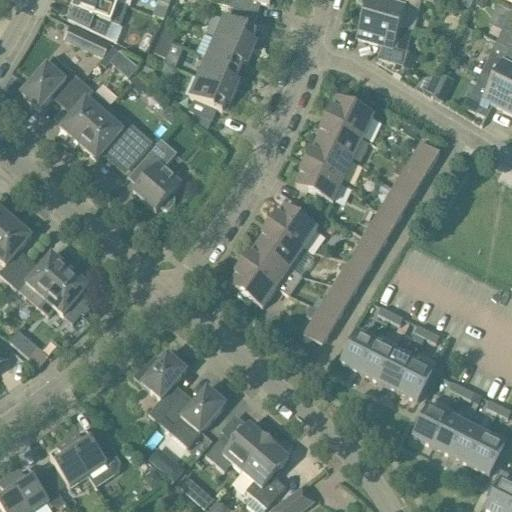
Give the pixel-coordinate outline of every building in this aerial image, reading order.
[(69,21),(68,24),(104,41),(111,27),(120,30),(128,9),(119,6),(103,0),(84,0),(85,0),(84,0),(76,0),(76,2),(72,13),(69,21)] [(172,2),(165,0),(159,0),(153,18),(165,23),(172,2)] [(224,0),(222,8),(234,12),(258,20),(261,7),(270,9),(272,0),(224,0)] [(422,4),(406,0),(396,0),(395,8),(370,1),(364,22),(412,35),(415,36),(422,4)] [(252,33),(258,20),(234,12),(229,24),(224,22),(215,42),(252,58),(257,46),(254,44),(257,35),(252,33)] [(511,15),(497,46),(511,53),(511,15)] [(412,35),(364,22),(358,42),(383,49),(379,64),(405,71),(409,56),(406,55),(412,35)] [(95,39),(72,28),(65,44),(88,55),(95,39)] [(168,30),(162,43),(173,48),(178,35),(168,30)] [(215,42),(207,62),(240,76),(243,68),(247,69),(252,58),(215,42)] [(173,48),(162,43),(156,58),(166,62),(173,48)] [(511,70),(511,53),(497,46),(481,79),(511,94),(511,70)] [(120,56),(110,67),(129,83),(138,72),(120,56)] [(55,97),(65,106),(83,86),(54,61),(21,99),(40,115),(55,97)] [(207,62),(198,82),(235,97),(240,86),(237,84),(240,76),(207,62)] [(433,100),(443,104),(453,82),(443,78),(433,100)] [(511,118),(511,94),(481,79),(472,96),(470,95),(463,110),(487,121),(493,109),(511,118)] [(230,109),(235,97),(198,82),(190,102),(194,104),(189,115),(212,125),(217,114),(223,116),(226,108),(230,109)] [(83,86),(65,106),(76,115),(60,133),(79,149),(111,111),(93,95),(83,86)] [(327,125),(364,143),(374,121),(362,115),(364,112),(351,106),(349,109),(337,104),(327,125)] [(153,147),(111,111),(79,149),(97,165),(109,151),(132,171),(153,147)] [(317,147),(354,165),(364,143),(327,125),(317,147)] [(178,158),(162,144),(134,176),(144,184),(134,196),(156,216),(160,212),(163,214),(166,214),(169,213),(172,211),(175,207),(175,204),(175,200),(173,197),(181,187),(164,173),(178,158)] [(422,146),(408,169),(418,176),(429,176),(440,158),(422,146)] [(317,147),(307,168),(344,186),(354,165),(317,147)] [(334,208),(344,186),(307,168),(296,190),(334,208)] [(408,169),(393,193),(403,200),(414,200),(418,195),(418,176),(408,169)] [(393,193),(378,217),(388,224),(400,225),(403,219),(403,200),(393,193)] [(284,211),(271,231),(304,254),(318,235),(284,211)] [(0,240),(13,225),(0,213),(0,240)] [(378,217),(363,242),(374,249),(385,249),(388,244),(388,224),(378,217)] [(0,279),(9,288),(27,268),(17,259),(32,241),(13,225),(0,240),(0,266),(5,271),(0,277),(0,279)] [(291,274),(304,254),(271,231),(257,250),(291,274)] [(374,249),(363,242),(349,266),(359,273),(370,273),(373,268),(374,249)] [(277,293),(291,274),(257,250),(244,270),(277,293)] [(27,268),(9,288),(38,313),(45,305),(71,275),(52,259),(37,276),(27,268)] [(349,266),(334,290),(344,297),(355,297),(359,292),(359,273),(349,266)] [(76,269),(71,275),(45,305),(38,313),(48,321),(55,314),(72,329),(81,318),(84,321),(90,314),(88,312),(93,305),(84,297),(94,285),(76,269)] [(263,313),(277,293),(244,270),(230,290),(241,297),(239,300),(250,308),(252,305),(263,313)] [(334,290),(319,315),(329,322),(341,322),(344,316),(344,297),(334,290)] [(389,325),(392,318),(382,313),(378,320),(389,325)] [(329,322),(319,315),(304,339),(315,346),(326,346),(329,341),(329,322)] [(403,323),(392,318),(389,325),(400,331),(403,323)] [(429,336),(418,331),(414,338),(425,343),(429,336)] [(39,353),(18,335),(9,346),(29,364),(39,353)] [(440,342),(429,336),(425,343),(436,349),(440,342)] [(377,348),(357,338),(342,368),(362,378),(377,348)] [(381,339),(377,348),(362,378),(380,388),(395,357),(396,357),(401,349),(381,339)] [(395,357),(380,388),(398,397),(414,366),(413,366),(418,357),(401,349),(396,357),(395,357)] [(418,357),(413,366),(414,366),(398,397),(418,406),(437,367),(418,357)] [(159,428),(164,422),(182,402),(172,393),(187,376),(168,359),(162,366),(155,360),(134,382),(142,389),(161,405),(149,419),(159,428)] [(464,393),(453,387),(450,395),(460,400),(464,393)] [(164,422),(159,428),(188,453),(200,440),(227,409),(207,393),(192,411),(182,402),(164,422)] [(475,398),(464,393),(460,400),(471,405),(475,398)] [(449,422),(450,422),(454,413),(434,403),(414,442),(434,452),(449,422)] [(500,411),(490,406),(486,413),(497,418),(500,411)] [(511,416),(500,411),(497,418),(507,424),(511,416)] [(468,431),(450,422),(449,422),(434,452),(452,461),(468,431)] [(232,468),(244,477),(270,446),(251,430),(235,448),(225,440),(206,461),(225,477),(232,468)] [(486,440),(468,431),(452,461),(470,470),(486,440)] [(77,441),(66,448),(89,481),(96,491),(119,476),(120,466),(101,437),(90,444),(87,439),(79,444),(77,441)] [(505,450),(486,440),(470,470),(490,480),(505,450)] [(236,486),(234,489),(245,499),(247,496),(266,511),(269,511),(287,492),(274,482),(290,463),(270,446),(244,477),(236,486)] [(57,496),(58,496),(67,490),(70,494),(89,481),(66,448),(56,455),(58,458),(50,464),(53,469),(43,475),(57,496)] [(492,504),(488,511),(511,511),(511,480),(500,474),(487,501),(492,504)] [(26,511),(42,511),(50,507),(52,510),(57,510),(64,505),(58,496),(57,496),(43,475),(33,482),(30,477),(22,482),(20,479),(9,486),(26,511)] [(26,511),(9,486),(0,492),(0,496),(0,497),(0,496),(0,511),(26,511)] [(308,511),(315,507),(304,492),(277,511),(308,511)]
